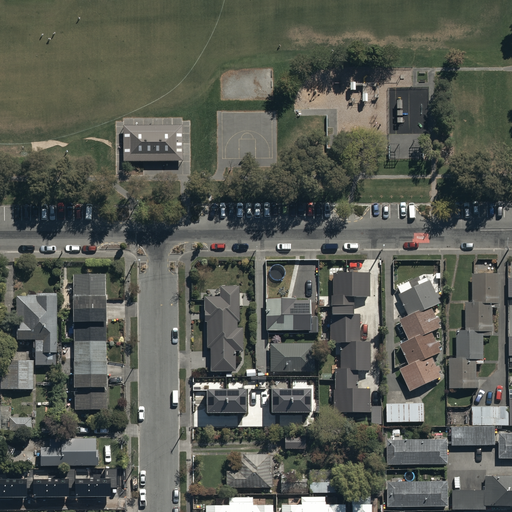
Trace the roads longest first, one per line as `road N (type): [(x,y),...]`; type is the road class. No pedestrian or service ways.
road 1 (residential): [(158,233),(511,230)]
road 2 (residential): [(158,233),(159,511)]
road 3 (residential): [(0,234),(158,233)]
